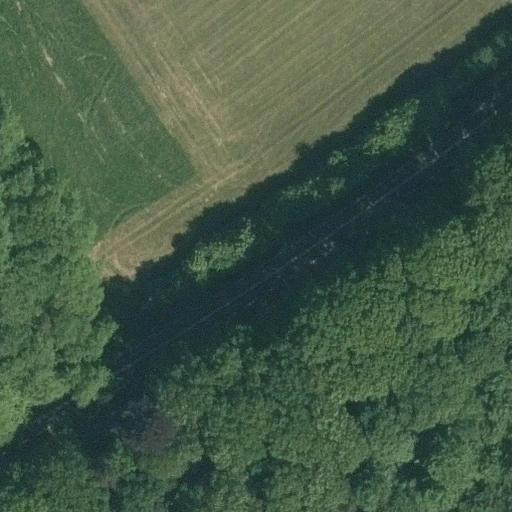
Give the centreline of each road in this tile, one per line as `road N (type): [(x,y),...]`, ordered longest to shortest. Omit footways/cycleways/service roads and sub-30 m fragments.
road 1 (secondary): [(106,367),(362,201),(511,83)]
road 2 (unclassified): [(157,482),(265,429),(369,363),(511,223)]
road 3 (unclassified): [(106,367),(0,177)]
road 4 (secondary): [(0,436),(106,367)]
road 5 (unclassified): [(157,482),(106,367)]
